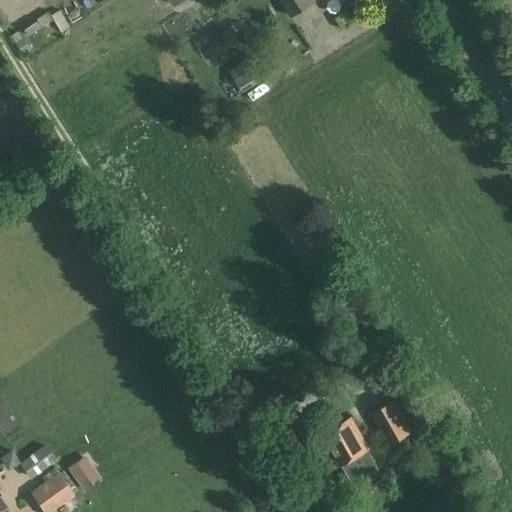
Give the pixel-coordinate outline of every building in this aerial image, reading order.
[(47,20),(59,16),(52,0),(50,0),(41,3),(47,20)] [(280,0),(292,17),(316,1),(315,0),(280,0)] [(42,27),(37,20),(24,28),(29,36),(42,27)] [(24,39),(17,44),(24,55),(31,50),(24,39)] [(243,90),(268,75),(255,54),(230,69),(243,90)] [(346,303),(357,320),(373,310),(362,293),(346,303)] [(414,428),(395,396),(371,411),(390,443),(414,428)] [(340,464),(343,462),(356,485),(379,471),(366,449),(369,447),(351,417),(322,434),(340,464)] [(56,460),(54,457),(45,445),(20,463),(31,478),(56,460)] [(0,457),(4,465),(13,466),(20,462),(12,450),(0,457)] [(68,465),(83,487),(100,476),(85,454),(68,465)] [(58,474),(31,494),(43,511),(46,511),(72,494),(59,475),(58,474)]
